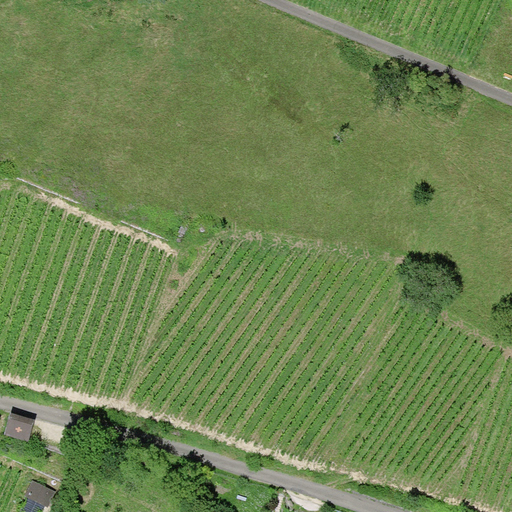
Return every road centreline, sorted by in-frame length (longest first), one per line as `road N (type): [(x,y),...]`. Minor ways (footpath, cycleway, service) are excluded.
road 1 (unclassified): [(411,511),(0,397)]
road 2 (track): [(511,97),(268,0)]
